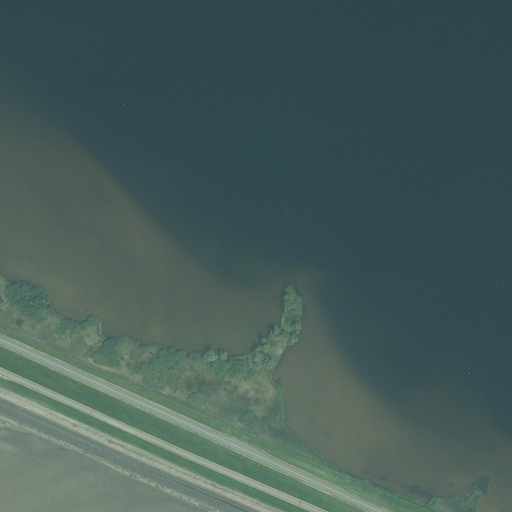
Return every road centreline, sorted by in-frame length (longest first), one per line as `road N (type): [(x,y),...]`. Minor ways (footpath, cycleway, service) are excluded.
road 1 (trunk): [(382,511),(0,338)]
road 2 (unclassified): [(324,511),(0,369)]
